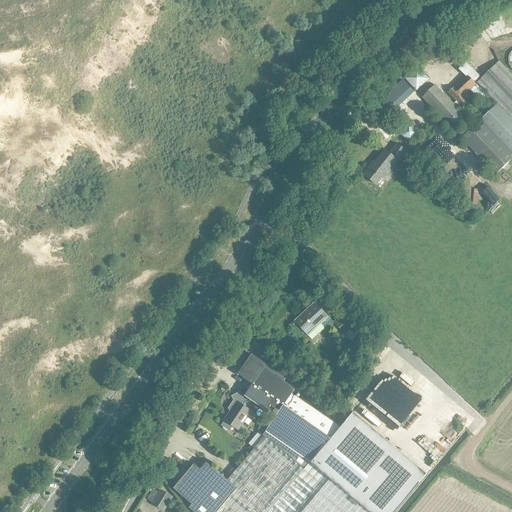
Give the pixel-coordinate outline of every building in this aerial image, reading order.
[(477,82),(498,103),(511,118),(511,75),(499,61),(477,82)] [(467,92),(475,84),(473,82),(479,76),(465,62),(458,69),(465,75),(452,88),(451,88),(449,90),(449,91),(448,92),(456,101),(453,104),(435,85),(422,97),(443,119),(443,121),(445,123),(447,123),(453,129),(466,117),(458,109),(462,106),(469,114),(475,109),(464,98),(465,97),(467,98),(470,95),(467,92)] [(480,121),(511,154),(511,118),(498,103),(480,121)] [(496,174),(511,158),(511,154),(480,121),(461,138),(496,174)] [(363,174),(376,184),(381,178),(383,179),(406,151),(397,143),(389,153),(385,150),(371,167),(369,165),(363,174)] [(315,303),(296,322),(293,319),(293,320),(312,340),(318,334),(314,329),(328,317),(329,319),(330,318),(314,301),(314,302),(315,303)] [(344,334),(350,329),(353,333),(359,327),(356,323),(354,325),(343,313),(333,322),(344,334)] [(252,354),(238,374),(252,384),(248,390),(249,391),(246,396),(256,404),(275,417),(265,431),(278,440),(310,462),(311,463),(340,427),(292,394),(295,389),(284,381),(286,377),(252,354)] [(232,426),(238,430),(251,411),(256,404),(246,396),(240,392),(232,396),(234,400),(229,407),(233,410),(231,413),(230,413),(225,420),(224,420),(225,421),(222,425),(229,430),(232,426)] [(340,427),(311,463),(329,478),(369,511),(387,511),(414,480),(345,422),(340,427)] [(190,469),(173,488),(192,504),(189,507),(194,511),(369,511),(329,478),(311,463),(310,462),(278,440),(266,454),(265,455),(237,488),(206,462),(201,469),(194,463),(190,469)] [(172,497),(161,490),(152,504),(164,510),(172,497)]
